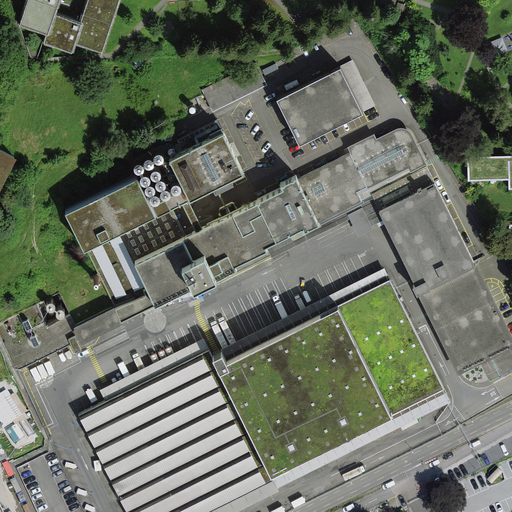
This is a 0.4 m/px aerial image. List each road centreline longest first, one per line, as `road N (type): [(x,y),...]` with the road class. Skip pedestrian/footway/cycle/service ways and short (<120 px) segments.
road 1 (unknown): [(110,511),(69,426),(73,386),(165,331),(349,244),(373,243),(392,255),(481,424)]
road 2 (unclassified): [(511,409),(304,511)]
